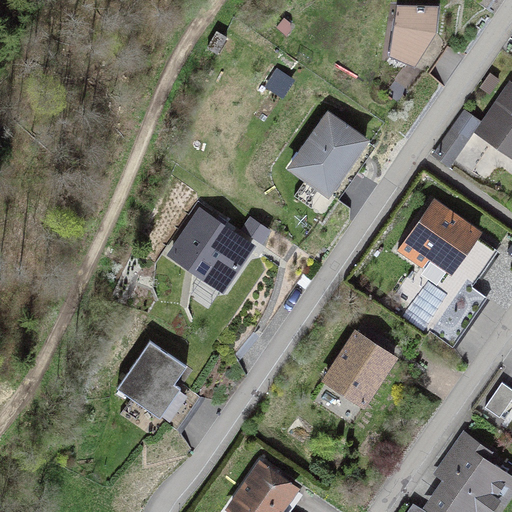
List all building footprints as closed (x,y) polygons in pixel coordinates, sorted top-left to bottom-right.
[(389,56),(414,67),(440,39),(436,32),(438,6),(396,5),(389,56)] [(226,37),(216,31),(207,48),(217,53),(226,37)] [(511,86),(511,85),(478,132),(511,154),(511,86)] [(291,167),(335,199),(373,145),(328,114),(291,167)] [(467,138),(453,128),(434,155),(448,164),(467,138)] [(474,283),(497,250),(432,205),(409,237),(407,236),(398,249),(422,266),(432,253),(474,283)] [(218,215),(214,222),(200,212),(172,253),(223,288),(251,247),(222,227),(226,221),(218,215)] [(450,344),(484,295),(459,278),(425,327),(450,344)] [(355,333),(326,379),(363,404),(393,358),(355,333)] [(149,340),(117,388),(176,429),(199,396),(176,380),(186,366),(149,340)] [(511,389),(501,382),(484,406),(499,417),(511,397),(511,389)] [(406,511),(438,511),(481,511),(487,511),(496,499),(492,497),(506,476),(482,460),(488,452),(464,435),(444,464),(457,473),(433,507),(418,496),(406,511)] [(276,511),(293,487),(261,465),(231,508),(236,511),(276,511)]
